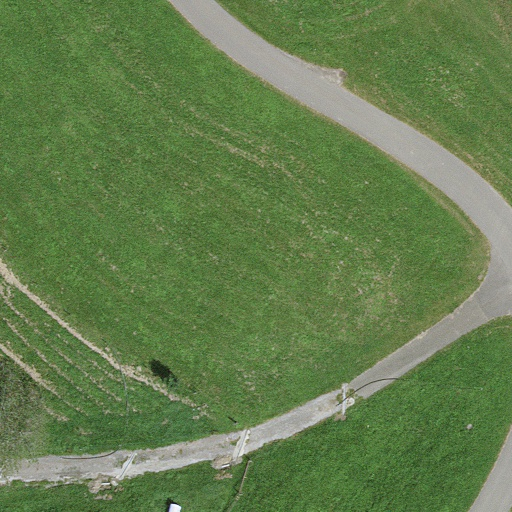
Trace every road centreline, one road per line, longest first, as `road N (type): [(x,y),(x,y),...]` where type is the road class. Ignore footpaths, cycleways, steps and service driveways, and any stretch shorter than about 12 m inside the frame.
road 1 (track): [(0,475),(91,475),(260,439),(380,380),(511,292)]
road 2 (unclassified): [(193,0),(251,49),(423,152),(472,190),(511,238)]
